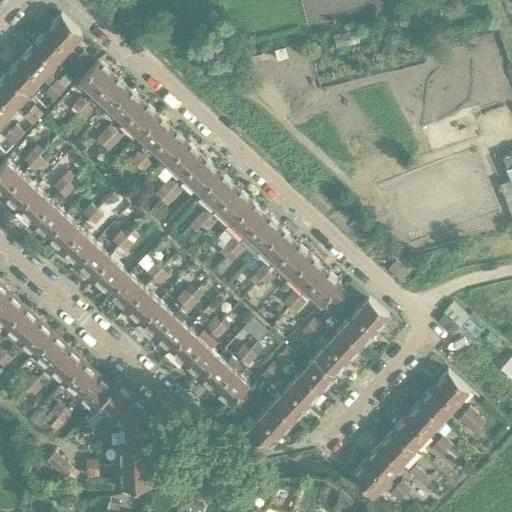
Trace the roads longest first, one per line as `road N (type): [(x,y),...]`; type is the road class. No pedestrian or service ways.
road 1 (residential): [(321,443),(423,333),(416,310),(84,0)]
road 2 (residential): [(180,453),(200,447),(199,425),(0,242)]
